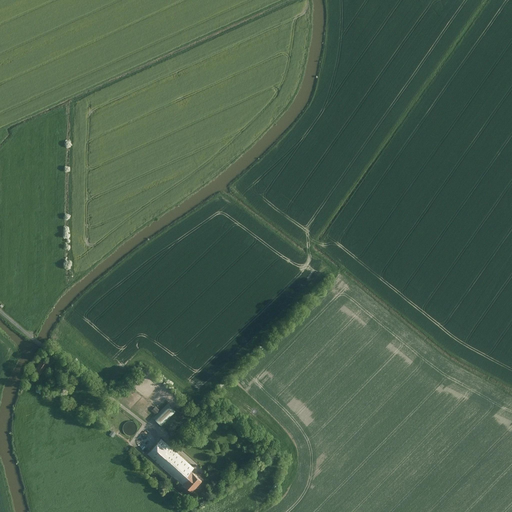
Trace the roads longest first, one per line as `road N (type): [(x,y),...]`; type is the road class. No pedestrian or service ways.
road 1 (track): [(196,465),(0,310)]
road 2 (track): [(347,278),(460,368),(511,394)]
